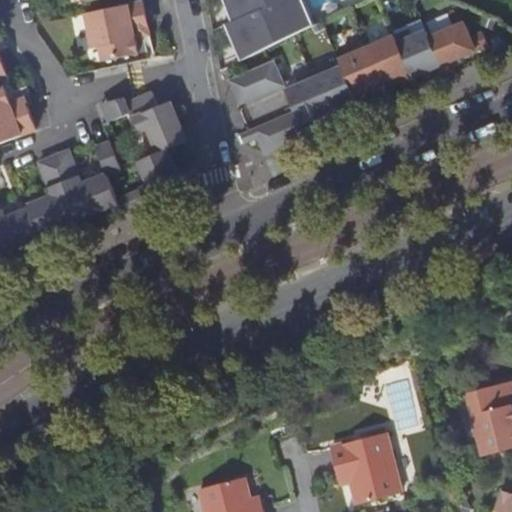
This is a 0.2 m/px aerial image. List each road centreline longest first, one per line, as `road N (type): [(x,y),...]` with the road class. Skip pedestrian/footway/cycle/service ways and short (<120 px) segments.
road 1 (primary): [(0,435),(55,401),(511,206)]
road 2 (primary): [(511,109),(237,226)]
road 3 (primary): [(237,226),(0,326)]
road 4 (residential): [(237,226),(182,0)]
